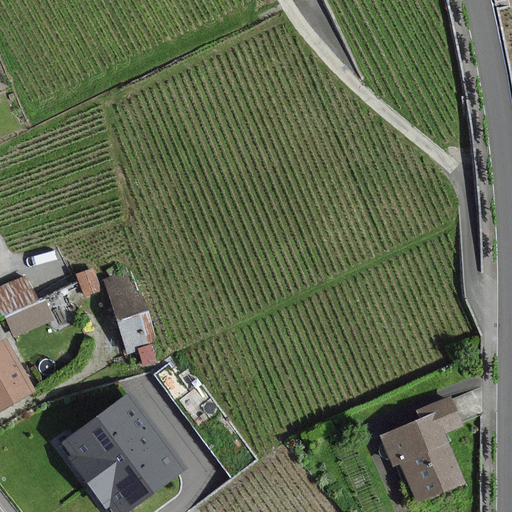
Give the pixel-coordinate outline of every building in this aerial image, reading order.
[(129,352),(157,343),(131,264),(103,274),(129,352)] [(97,274),(78,278),(83,299),(102,295),(97,274)] [(24,278),(0,289),(0,304),(14,335),(51,317),(44,302),(37,305),(24,278)] [(5,343),(0,345),(0,406),(30,390),(5,343)] [(122,511),(180,470),(127,397),(67,442),(79,459),(75,462),(108,506),(112,503),(118,511),(122,511)] [(448,400),(419,411),(423,420),(383,436),(394,464),(403,461),(418,499),(462,482),(442,432),(458,426),(448,400)]
